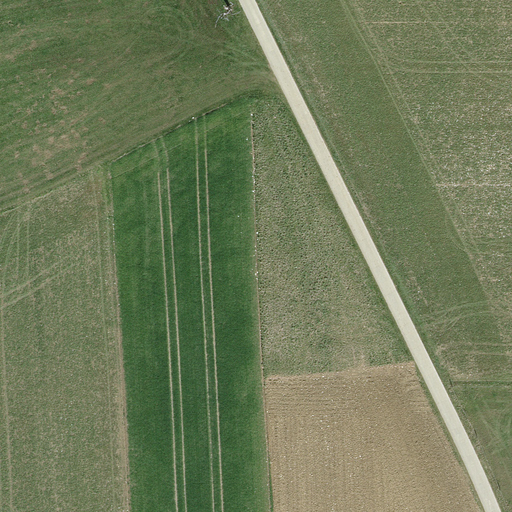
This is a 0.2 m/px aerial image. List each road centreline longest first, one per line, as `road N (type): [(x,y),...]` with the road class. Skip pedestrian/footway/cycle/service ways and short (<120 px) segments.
road 1 (track): [(247,0),(493,511)]
road 2 (track): [(116,159),(292,92)]
